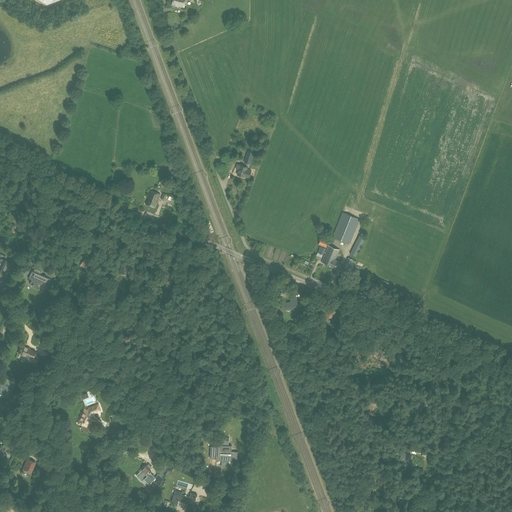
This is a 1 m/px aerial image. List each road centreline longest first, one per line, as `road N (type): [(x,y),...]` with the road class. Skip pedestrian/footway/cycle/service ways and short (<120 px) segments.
road 1 (unclassified): [(511,364),(0,154)]
road 2 (track): [(446,338),(460,382),(437,402),(413,511)]
